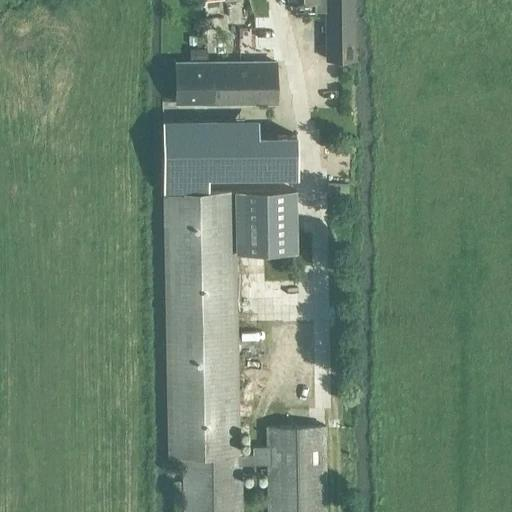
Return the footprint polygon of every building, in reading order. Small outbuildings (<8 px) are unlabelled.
[(327,59),(355,58),(354,0),(285,0),(286,1),(315,0),(315,11),(326,11),(327,59)] [(208,60),(207,49),(190,50),(191,61),(208,60)] [(176,102),(276,101),(276,61),(176,62),(176,102)] [(192,121),(164,121),(164,194),(165,194),(166,194),(207,192),(206,176),(297,176),(297,174),(296,136),(296,134),(192,135),(192,121)] [(349,196),(349,184),(327,184),(327,196),(349,196)] [(237,251),(297,250),(296,190),(235,191),(237,251)] [(236,453),(232,191),(207,192),(166,194),(171,455),(183,455),(183,511),(242,511),(241,463),(267,463),(268,511),(326,511),(325,425),(267,426),(267,447),(253,447),(254,454),(241,454),(241,453),(236,453)]
